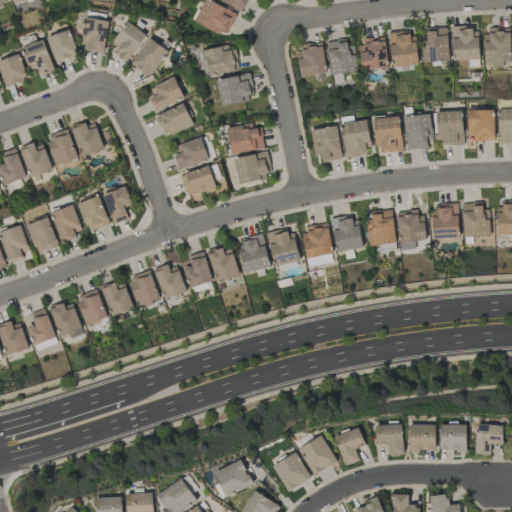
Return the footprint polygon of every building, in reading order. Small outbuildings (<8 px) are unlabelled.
[(204,0),(194,22),(225,36),(236,13),(207,0),(204,0)] [(219,0),(241,11),(246,0),(219,0)] [(106,52),(109,20),(85,18),(82,50),(106,52)] [(118,46),(113,53),(128,63),(146,34),(127,21),(113,43),(118,46)] [(448,61),(448,27),(423,28),(423,62),(448,61)] [(452,61),(479,60),(478,27),(451,28),(452,61)] [(509,28),(488,28),(489,34),(483,34),(484,65),(510,64),(509,28)] [(47,38),(56,62),(78,54),(69,29),(47,38)] [(418,64),(413,29),(387,33),(392,67),(418,64)] [(168,50),(149,37),(131,64),(149,77),(168,50)] [(385,38),(360,38),(361,69),(386,69),(385,38)] [(38,69),(40,77),(55,71),(43,39),(22,47),(31,72),(38,69)] [(356,72),(354,46),(347,46),(346,40),(327,41),(330,75),(356,72)] [(295,48),(300,77),(326,72),(321,43),(295,48)] [(238,71),(235,46),(205,50),(208,75),(238,71)] [(0,69),(7,87),(28,79),(19,54),(0,60),(0,69)] [(221,105),(254,98),(249,74),(216,80),(221,105)] [(153,96),(150,98),(155,111),(184,99),(175,77),(150,87),(153,96)] [(193,126),(186,104),(156,114),(164,136),(193,126)] [(511,108),(498,109),(499,143),(511,142),(511,108)] [(494,109),(469,110),(469,141),(494,141),(494,109)] [(436,112),(437,145),(463,144),(462,111),(436,112)] [(427,149),(427,140),(432,139),(431,114),(404,116),(406,150),(427,149)] [(376,152),(402,151),(400,117),(375,118),(376,152)] [(93,121),(71,129),(82,157),(104,149),(93,121)] [(345,157),(371,154),(367,121),(342,123),(345,157)] [(260,127),(253,129),(252,123),(226,128),(232,155),(265,147),(260,127)] [(310,130),(314,156),(321,155),(322,162),(341,160),(337,126),(310,130)] [(55,165),(77,158),(67,129),(45,137),(55,165)] [(173,146),(179,169),(209,161),(202,138),(173,146)] [(20,148),(28,177),(51,171),(44,142),(20,148)] [(24,179),(17,148),(0,152),(3,163),(0,164),(0,176),(2,184),(24,179)] [(270,180),(267,153),(234,157),(237,184),(270,180)] [(181,174),(185,195),(215,189),(210,167),(181,174)] [(124,208),(132,204),(124,186),(102,195),(115,224),(128,218),(124,208)] [(78,203),(88,232),(110,224),(99,196),(78,203)] [(511,200),(497,201),(498,235),(511,235),(511,200)] [(461,203),(463,237),(490,236),(489,210),(483,210),(482,203),(461,203)] [(433,239),(458,238),(457,204),(432,204),(433,239)] [(83,232),(72,205),(51,213),(62,241),(83,232)] [(394,243),(393,210),(371,211),(371,222),(367,222),(368,245),(394,243)] [(397,213),(399,250),(415,249),(414,241),(425,240),(424,212),(397,213)] [(362,248),(358,216),(331,219),(335,252),(362,248)] [(28,223),(35,252),(57,247),(50,218),(28,223)] [(302,227),(307,266),(332,263),(327,223),(302,227)] [(0,232),(0,237),(9,261),(31,253),(20,225),(0,232)] [(266,235),(274,267),(300,260),(292,228),(266,235)] [(270,268),(263,234),(237,239),(244,273),(270,268)] [(224,256),(222,248),(208,251),(215,282),(239,276),(234,254),(224,256)] [(211,283),(204,252),(188,256),(190,266),(184,267),(188,288),(211,283)] [(162,299),(184,293),(178,264),(155,270),(162,299)] [(159,299),(148,270),(127,278),(138,307),(159,299)] [(123,281),(101,289),(111,317),(133,309),(123,281)] [(86,325),(107,317),(96,289),(75,297),(86,325)] [(60,338),(82,329),(71,301),(49,309),(60,338)] [(31,313),(34,324),(27,326),(32,344),(54,339),(46,309),(31,313)] [(13,328),(11,322),(0,324),(0,336),(4,355),(27,350),(22,326),(13,328)] [(388,456),(404,455),(402,424),(376,425),(376,445),(388,445),(388,456)] [(435,424),(409,425),(409,451),(436,451),(435,424)] [(439,450),(466,451),(467,425),(440,424),(439,450)] [(491,444),(502,444),(503,425),(476,424),(475,455),(491,455),(491,444)] [(344,466),(359,461),(355,450),(365,446),(359,427),(334,436),(344,466)] [(313,475),(337,461),(321,435),(298,449),(313,475)] [(286,492),(310,480),(296,452),(273,464),(286,492)] [(213,472),(225,498),(253,485),(241,459),(213,472)] [(157,495),(168,511),(180,511),(197,501),(182,479),(157,495)] [(275,511),(279,505),(253,490),(240,511),(275,511)] [(126,494),(126,511),(153,511),(153,493),(126,494)] [(419,511),(419,505),(408,505),(408,494),(392,494),(392,511),(419,511)] [(429,496),(430,511),(461,511),(460,504),(449,505),(447,494),(429,496)] [(96,498),(96,511),(122,511),(122,497),(96,498)] [(353,509),(354,511),(382,511),(377,499),(353,509)]
